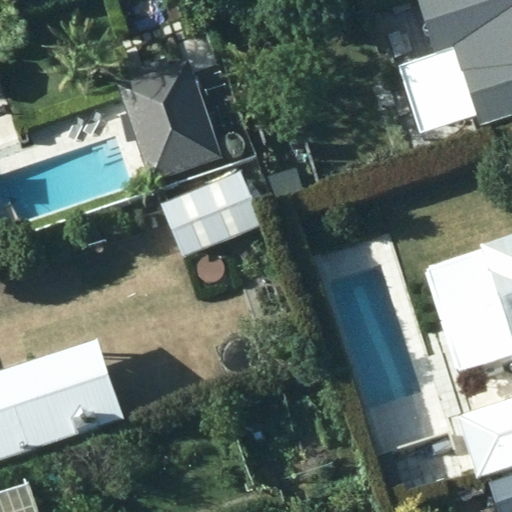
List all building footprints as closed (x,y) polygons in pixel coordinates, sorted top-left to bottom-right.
[(511,114),(511,0),(417,0),(415,1),(435,65),(485,49),(507,116),(511,114)] [(195,70),(122,93),(152,187),(226,163),(195,70)] [(278,84),(260,91),(270,122),(288,117),(278,84)] [(293,132),(266,141),(287,198),(315,188),(293,132)] [(234,185),(159,213),(174,252),(249,224),(234,185)] [(492,304),(511,365),(511,236),(474,249),(477,262),(470,264),(484,307),(492,304)] [(402,495),(405,504),(511,471),(511,420),(367,464),(378,502),(402,495)] [(511,511),(511,478),(461,494),(466,511),(511,511)]
